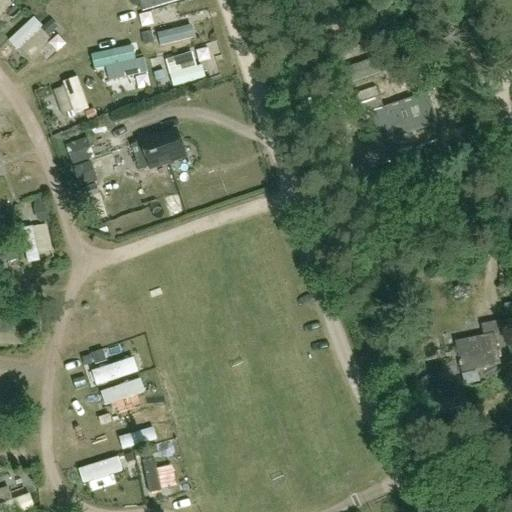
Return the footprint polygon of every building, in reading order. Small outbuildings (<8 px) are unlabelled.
[(212,0),(196,0),(200,14),(216,10),(212,0)] [(28,58),(47,39),(39,32),(21,51),(28,58)] [(150,32),(142,34),(144,46),(153,44),(150,32)] [(171,42),(173,57),(191,55),(189,39),(171,42)] [(94,71),(134,62),(135,61),(132,46),(91,56),(94,71)] [(209,76),(179,80),(180,93),(211,89),(209,76)] [(146,85),(148,97),(161,95),(158,83),(146,85)] [(372,100),(361,104),(365,117),(372,115),(381,144),(437,127),(428,98),(376,113),(372,100)] [(174,133),(142,144),(142,143),(131,146),(140,171),(150,168),(151,171),(183,160),(174,133)] [(458,147),(454,156),(462,161),(467,152),(458,147)] [(110,185),(129,178),(119,153),(101,160),(110,185)] [(90,162),(75,168),(82,187),(97,182),(90,162)] [(96,185),(82,189),(85,199),(99,195),(96,185)] [(57,231),(31,237),(37,261),(62,255),(57,231)] [(484,337),(456,343),(462,373),(500,366),(494,336),(505,334),(502,321),(481,326),(484,337)] [(118,393),(119,378),(80,376),(80,392),(118,393)] [(100,417),(99,427),(122,430),(123,420),(100,417)] [(6,445),(2,469),(11,470),(15,446),(6,445)] [(120,493),(136,485),(125,462),(109,470),(120,493)] [(183,499),(179,475),(168,477),(172,500),(183,499)] [(167,480),(158,482),(162,501),(170,499),(167,480)]
